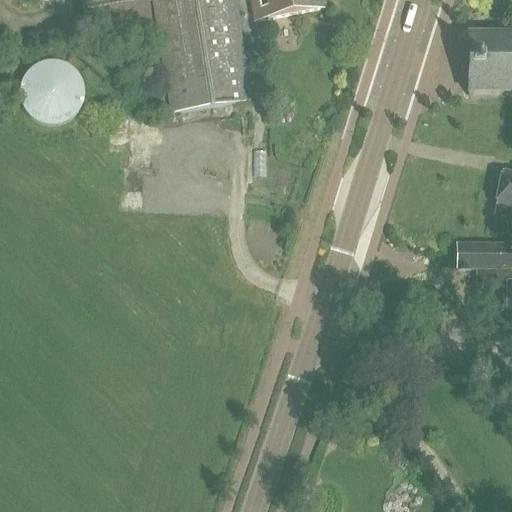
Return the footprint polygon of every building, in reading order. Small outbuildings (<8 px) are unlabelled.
[(81,0),(88,32),(152,22),(148,0),(81,0)] [(234,0),(153,0),(172,116),(251,104),(234,0)] [(251,0),(255,23),(325,11),(323,0),(251,0)] [(471,99),(511,96),(511,40),(468,43),(471,99)] [(255,152),(254,178),(268,178),(268,152),(255,152)] [(511,175),(502,174),(497,208),(511,210),(510,220),(511,220),(511,175)] [(507,320),(511,320),(511,284),(511,271),(511,247),(457,246),(457,272),(478,272),(478,300),(485,300),(485,308),(507,308),(507,320)]
